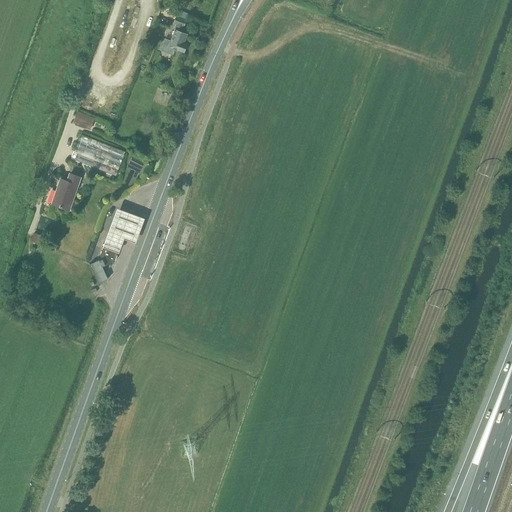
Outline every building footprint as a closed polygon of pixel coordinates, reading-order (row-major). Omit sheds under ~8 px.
[(186,21),(176,17),(174,23),(177,24),(171,41),(166,38),(161,50),(173,54),(175,48),(184,52),(187,43),(185,42),(188,34),(182,32),(183,28),(186,21)] [(78,111),(74,121),(73,123),(90,130),(96,117),(89,115),(87,114),(87,113),(77,109),(76,110),(78,111)] [(72,159),(116,176),(126,152),(81,135),(72,159)] [(67,180),(62,179),(54,204),(70,209),(81,176),(70,172),(67,180)] [(117,207),(104,243),(119,249),(124,236),(128,238),(136,240),(144,217),(136,214),(117,207)] [(34,233),(33,237),(31,242),(41,245),(42,239),(44,236),(34,233)] [(100,260),(99,260),(90,264),(99,283),(108,279),(102,266),(105,265),(105,266),(115,261),(119,249),(105,244),(101,256),(102,259),(100,260)]
